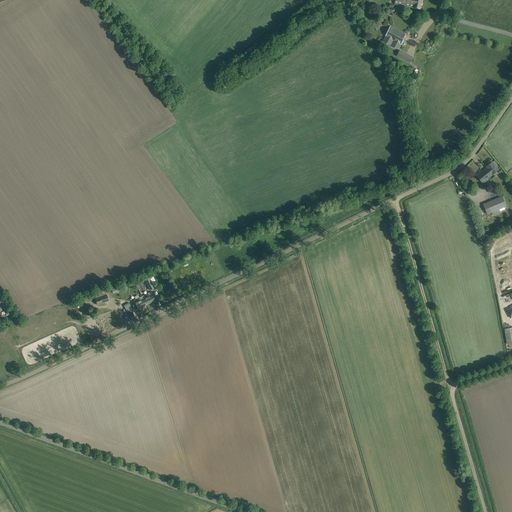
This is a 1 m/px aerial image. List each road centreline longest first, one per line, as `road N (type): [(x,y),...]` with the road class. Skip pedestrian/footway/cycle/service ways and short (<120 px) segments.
road 1 (unclassified): [(0,386),(450,173),(511,100)]
road 2 (unclassified): [(245,511),(0,422)]
road 3 (unclassified): [(484,511),(447,387),(511,364)]
road 4 (track): [(447,387),(395,198)]
